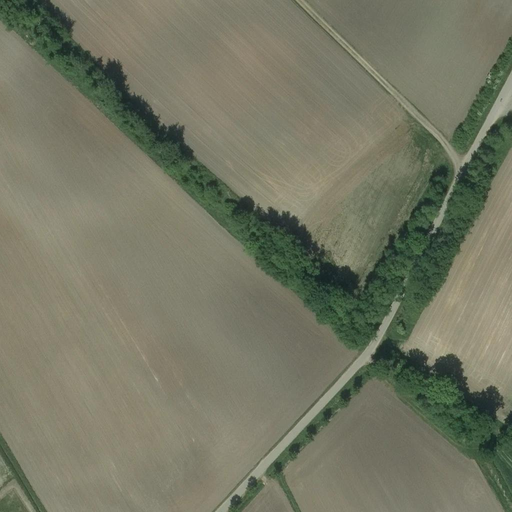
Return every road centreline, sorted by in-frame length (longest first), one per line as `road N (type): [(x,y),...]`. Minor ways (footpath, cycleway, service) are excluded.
road 1 (unclassified): [(219,511),(370,352),(511,81)]
road 2 (track): [(469,162),(300,0)]
